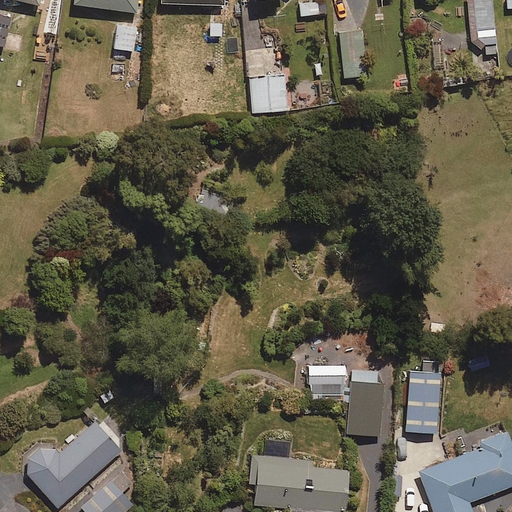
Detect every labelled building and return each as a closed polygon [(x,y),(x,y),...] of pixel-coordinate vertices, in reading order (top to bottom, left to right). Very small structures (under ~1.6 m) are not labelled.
[(71,0),(72,2),(134,10),(135,0),(71,0)] [(299,14),(317,13),(316,0),(304,0),(304,1),(298,1),(299,14)] [(484,52),(495,51),(494,41),(491,0),(473,0),(477,42),(483,42),(484,52)] [(511,8),(511,0),(503,0),(504,8),(511,8)] [(0,45),(2,46),(9,15),(0,12),(0,45)] [(223,38),(222,20),(206,20),(207,38),(223,38)] [(132,49),(134,26),(115,24),(112,47),(132,49)] [(364,75),(361,27),(338,29),(341,76),(364,75)] [(250,110),(285,109),(283,48),(252,49),(252,76),(249,76),(250,110)] [(235,192),(198,181),(192,203),(228,214),(235,192)] [(376,381),(377,370),(350,369),(349,383),(342,383),(342,364),(307,364),(307,399),(320,398),(348,398),(345,432),(378,434),(382,381),(376,381)] [(408,368),(407,384),(401,384),(399,410),(396,410),(395,429),(434,431),(438,370),(408,368)] [(23,465),(23,468),(24,472),(54,506),(120,449),(93,418),(56,449),(53,448),(49,446),(46,446),(42,446),(39,446),(35,448),(32,450),(29,452),(27,455),(25,458),(24,461),(23,465)] [(471,511),(467,500),(511,483),(511,446),(506,431),(478,441),(480,446),(417,469),(433,511),(471,511)] [(341,511),(344,470),(309,467),(310,458),(284,456),(285,442),(272,441),(271,455),(249,453),(247,483),(253,483),(252,503),(288,506),(287,511),(341,511)] [(120,492),(131,481),(119,469),(73,511),(121,511),(131,503),(120,492)]
